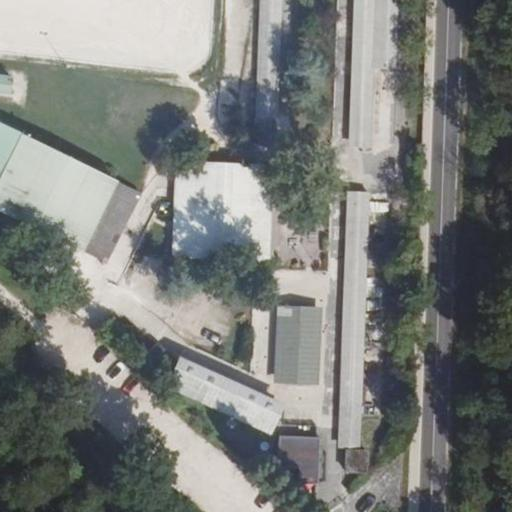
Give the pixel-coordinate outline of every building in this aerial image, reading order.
[(273,0),(254,0),(250,144),(268,145),(273,0)] [(356,0),(350,143),(365,143),(365,140),(385,140),(386,99),(380,98),(384,0),(356,0)] [(10,75),(0,73),(0,93),(8,94),(10,75)] [(0,163),(14,136),(0,128),(0,163)] [(39,234),(73,250),(107,183),(14,136),(0,163),(0,214),(13,221),(39,234)] [(264,262),(265,220),(257,221),(258,169),(174,168),(173,261),(264,262)] [(266,169),(258,169),(257,221),(265,220),(266,169)] [(133,196),(107,183),(73,250),(99,263),(133,196)] [(387,188),(352,188),(342,447),(358,447),(358,429),(377,429),(387,188)] [(39,234),(13,221),(10,227),(37,240),(39,234)] [(91,280),(99,263),(73,250),(65,268),(91,280)] [(302,289),(273,289),(271,361),(300,362),(302,289)] [(123,334),(116,323),(108,328),(117,339),(123,334)] [(154,352),(170,378),(177,363),(160,341),(154,352)] [(277,409),(177,363),(170,378),(167,387),(266,433),(277,409)] [(318,411),(280,411),(280,426),(317,427),(318,411)] [(278,437),(278,469),(299,468),(299,482),(319,482),(318,436),(278,437)] [(365,452),(346,452),(345,471),(366,471),(365,452)]
